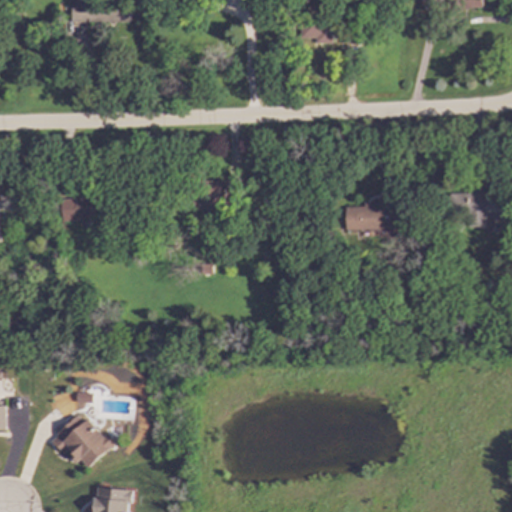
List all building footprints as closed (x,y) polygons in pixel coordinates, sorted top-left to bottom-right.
[(71,0),(72,24),(130,22),(130,3),(96,4),(95,0),(71,0)] [(305,43),(333,43),(333,26),(306,25),(305,43)] [(215,211),(223,211),(224,204),(236,205),(237,185),(206,183),(205,200),(215,201),(215,211)] [(503,216),(503,192),(453,192),(453,219),(464,219),(464,226),(486,226),(486,216),(503,216)] [(63,223),(106,217),(103,194),(60,200),(63,223)] [(396,230),(396,200),(376,200),(376,206),(346,206),(346,231),(396,230)] [(88,469),(117,444),(109,436),(106,439),(89,420),(85,424),(79,417),(51,441),(64,455),(68,452),(78,464),(82,461),(88,469)] [(129,511),(131,490),(96,488),(93,511),(129,511)]
